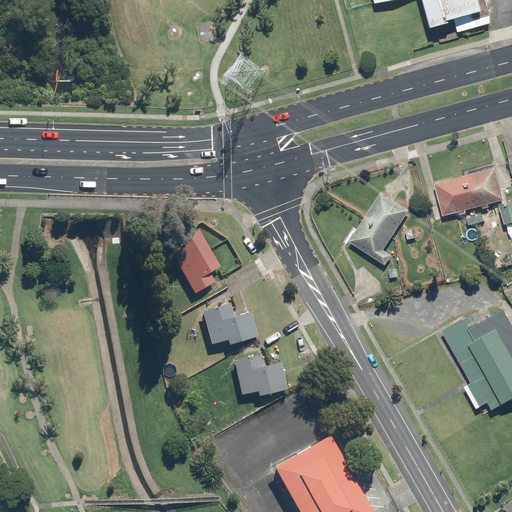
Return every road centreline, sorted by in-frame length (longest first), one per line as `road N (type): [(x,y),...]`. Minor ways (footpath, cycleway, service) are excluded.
road 1 (secondary): [(439,511),(258,169)]
road 2 (primary): [(245,133),(511,61)]
road 3 (primary): [(511,100),(258,169)]
road 4 (primary): [(258,169),(184,178),(0,175)]
road 5 (primary): [(0,138),(169,143),(245,133)]
